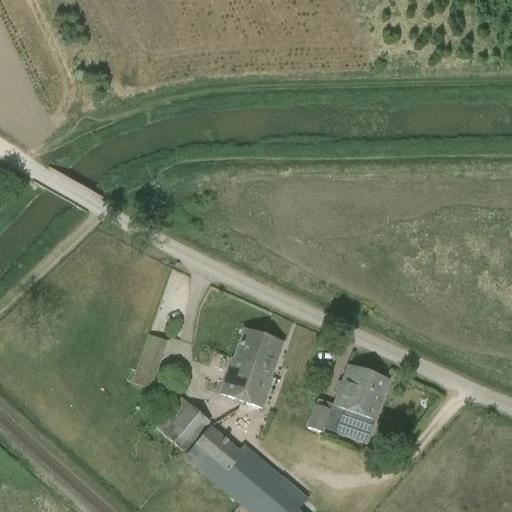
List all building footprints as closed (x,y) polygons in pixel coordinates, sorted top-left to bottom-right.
[(269,379),(281,344),(243,331),(233,361),(232,360),(219,396),(261,410),(272,380),(269,379)] [(132,384),(150,390),(151,386),(166,343),(148,337),(132,384)] [(315,406),(310,424),(308,430),(320,434),(321,430),(345,438),(353,415),(373,422),(387,382),(347,368),(331,413),(327,411),(327,410),(315,406)] [(208,423),(181,400),(155,429),(183,453),(208,423)] [(209,428),(191,450),(202,459),(195,466),(201,472),(208,464),(223,476),(215,486),(245,511),(298,511),(297,511),(306,501),(245,449),(241,455),(209,428)]
